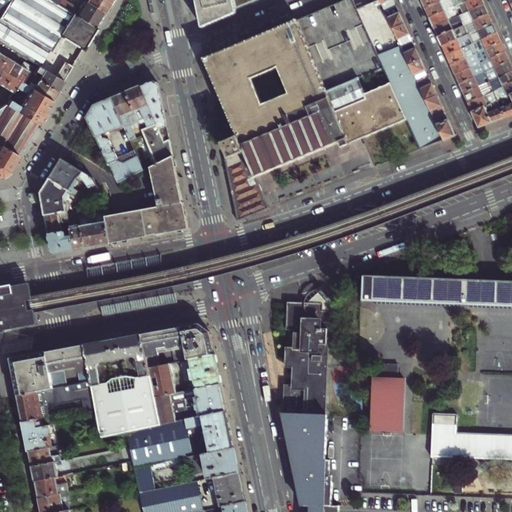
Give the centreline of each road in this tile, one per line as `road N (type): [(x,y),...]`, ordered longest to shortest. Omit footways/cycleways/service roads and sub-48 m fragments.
road 1 (residential): [(39,270),(26,189),(82,94),(178,54)]
road 2 (primary): [(244,289),(511,190)]
road 3 (primary): [(478,156),(299,221),(215,238)]
road 4 (secondary): [(291,511),(244,289)]
road 5 (primary): [(0,347),(215,302)]
road 6 (secondary): [(215,302),(262,511)]
road 7 (tertiary): [(178,54),(215,238)]
road 8 (primary): [(215,238),(39,270)]
road 9 (residential): [(478,156),(407,0)]
road 10 (residential): [(178,54),(307,0)]
